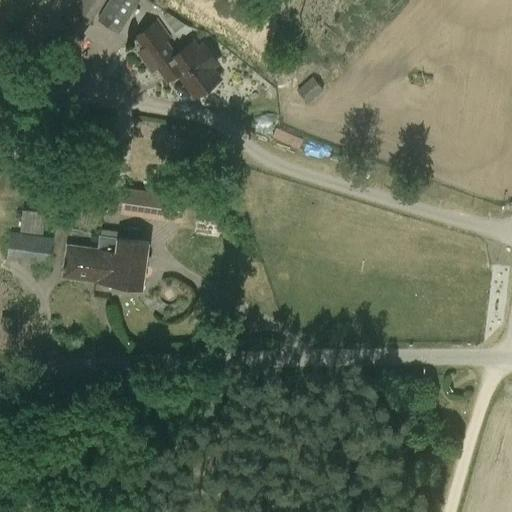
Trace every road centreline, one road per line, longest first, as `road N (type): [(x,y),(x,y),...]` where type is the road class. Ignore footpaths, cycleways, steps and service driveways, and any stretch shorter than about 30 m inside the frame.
road 1 (unclassified): [(0,377),(511,358)]
road 2 (track): [(450,511),(499,358)]
